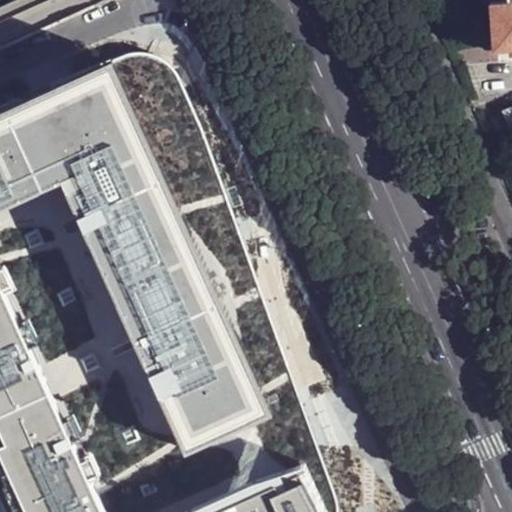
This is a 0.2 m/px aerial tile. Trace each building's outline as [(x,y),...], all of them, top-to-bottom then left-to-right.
[(492,0),(493,19),(503,19),(501,0),(492,0)] [(511,0),(502,0),(501,0),(503,19),(493,19),(495,45),(511,44),(511,0)] [(198,511),(304,465),(324,511),(337,511),(338,509),(182,82),(176,68),(152,53),(127,56),(112,65),(270,409),(188,449),(65,188),(0,220),(0,266),(110,511),(198,511)] [(0,220),(65,188),(188,449),(270,409),(112,65),(0,115),(0,220)] [(110,511),(0,266),(0,449),(24,511),(324,511),(304,465),(198,511),(110,511)]
